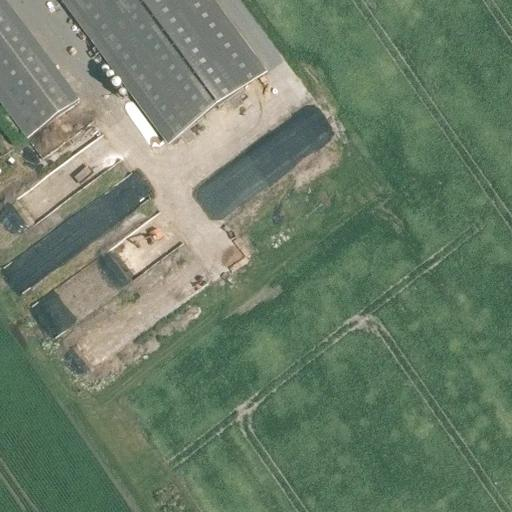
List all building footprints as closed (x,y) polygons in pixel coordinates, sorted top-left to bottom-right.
[(0,0),(0,104),(27,141),(79,103),(2,0),(0,0)] [(62,0),(169,145),(265,75),(209,0),(62,0)] [(118,157),(63,190),(72,205),(127,171),(118,157)] [(47,326),(103,297),(91,274),(35,302),(47,326)] [(66,345),(80,368),(111,349),(97,327),(66,345)]
